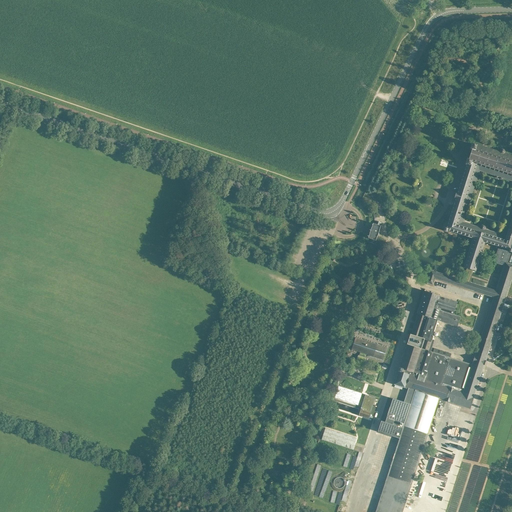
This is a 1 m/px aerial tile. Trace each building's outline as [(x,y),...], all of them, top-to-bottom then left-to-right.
[(511,163),(475,152),(477,146),(471,144),(465,165),(466,165),(457,193),(455,193),(454,198),(454,199),(455,199),(446,228),(445,228),(444,231),(447,232),(447,231),(473,239),(463,268),(466,269),(463,281),(431,270),(426,284),(427,284),(427,283),(433,285),(435,279),(493,298),(473,361),(484,365),(511,278),(511,264),(508,263),(511,249),(511,245),(511,163)] [(371,228),(371,229),(370,231),(369,234),(368,238),(369,239),(364,254),(370,256),(371,253),(378,256),(382,243),(376,240),(377,236),(377,237),(377,236),(378,234),(379,231),(382,223),(375,221),(374,224),(373,224),(371,228)] [(399,439),(375,511),(402,511),(437,404),(444,406),(445,401),(450,402),(470,409),(484,365),(473,361),(472,365),(450,358),(451,354),(434,349),(433,353),(432,352),(421,349),(422,346),(423,342),(424,340),(430,342),(431,339),(432,340),(433,336),(432,336),(437,320),(457,327),(457,326),(460,317),(453,315),(457,302),(440,296),(438,296),(434,294),(435,293),(430,291),(430,293),(424,291),(417,314),(411,335),(410,335),(410,336),(409,335),(409,337),(408,338),(407,341),(407,342),(407,343),(399,367),(398,372),(394,384),(408,389),(404,402),(393,399),(390,407),(387,415),(385,422),(381,421),(378,432),(399,439)] [(355,338),(352,350),(359,352),(355,365),(363,368),(367,355),(383,360),(387,348),(380,346),(380,347),(371,344),(371,343),(355,338)] [(338,386),(335,398),(358,405),(362,393),(338,386)] [(365,394),(358,415),(369,419),(375,398),(365,394)] [(449,430),(452,421),(448,420),(443,433),(451,435),(453,431),(449,430)] [(325,428),(321,440),(353,450),(357,438),(325,428)] [(393,455),(395,446),(381,443),(380,448),(382,448),(382,453),(393,455)] [(339,465),(350,466),(351,457),(340,456),(339,465)] [(337,502),(340,491),(325,487),(331,469),(337,470),(338,466),(320,461),(312,488),(315,488),(313,495),(337,502)] [(341,504),(345,506),(349,498),(344,496),(341,504)]
